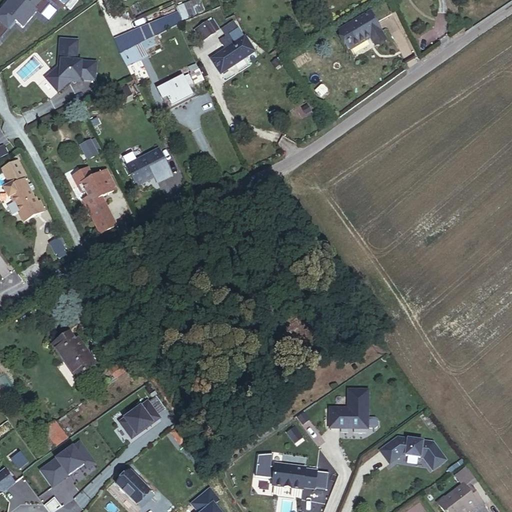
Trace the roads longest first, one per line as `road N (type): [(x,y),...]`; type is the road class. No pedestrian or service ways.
road 1 (residential): [(0,304),(280,168),(511,8)]
road 2 (unknown): [(290,162),(276,143),(241,137),(204,57)]
